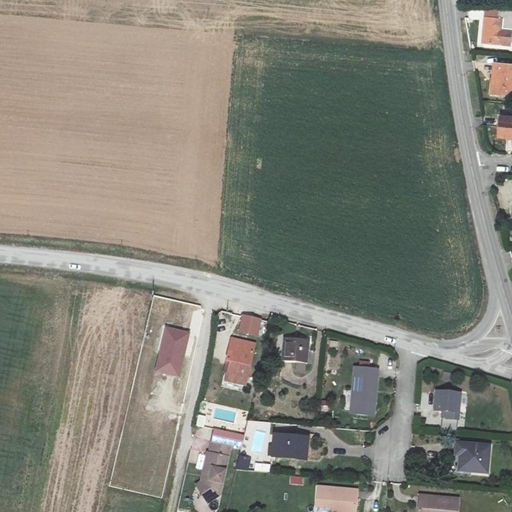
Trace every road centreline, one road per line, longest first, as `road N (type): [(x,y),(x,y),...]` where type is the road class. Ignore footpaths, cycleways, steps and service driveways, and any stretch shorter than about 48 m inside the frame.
road 1 (unclassified): [(408,340),(143,271),(0,254)]
road 2 (tertiary): [(446,0),(472,167)]
road 3 (tertiary): [(472,167),(511,319)]
